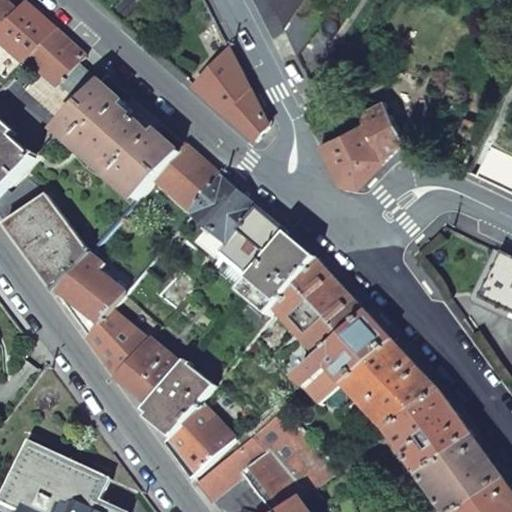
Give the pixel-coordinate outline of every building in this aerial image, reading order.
[(0,0),(0,35),(18,15),(1,0),(0,0)] [(145,0),(122,0),(111,12),(123,23),(145,0)] [(271,0),(286,27),(303,0),(271,0)] [(332,7),(320,0),(303,0),(286,27),(293,41),(300,56),(316,30),(332,7)] [(43,19),(27,5),(18,15),(0,35),(0,39),(28,65),(32,61),(58,32),(43,19)] [(340,47),(316,30),(300,56),(314,82),(340,47)] [(72,44),(58,32),(32,61),(61,87),(64,85),(85,104),(104,84),(82,65),(88,58),(72,44)] [(263,114),(228,46),(187,88),(252,147),(259,141),(270,128),(263,114)] [(74,117),(22,71),(4,91),(56,137),(61,131),(74,117)] [(129,106),(104,84),(85,104),(74,117),(61,131),(82,150),(81,151),(118,184),(118,183),(140,202),(160,180),(183,153),(159,132),(155,137),(149,132),(133,117),(124,110),(129,106)] [(333,103),(324,85),(317,88),(300,97),(309,115),(333,103)] [(355,127),(324,142),(326,148),(344,183),(353,184),(361,186),(406,140),(385,101),(367,110),(365,119),(367,121),(355,127)] [(355,127),(349,113),(317,129),(324,142),(355,127)] [(0,198),(36,158),(0,126),(0,198)] [(206,161),(190,147),(183,153),(160,180),(195,214),(225,177),(206,161)] [(242,192),(225,177),(195,214),(194,215),(231,245),(261,209),(242,192)] [(50,196),(27,178),(0,207),(0,216),(29,255),(58,294),(92,256),(50,196)] [(275,221),(261,209),(231,245),(224,254),(253,282),(289,238),(291,235),(275,221)] [(309,255),(289,238),(253,282),(243,294),(272,317),(277,312),(317,262),(309,255)] [(107,268),(92,256),(58,294),(63,302),(92,340),(116,310),(129,295),(102,274),(107,268)] [(511,259),(505,256),(485,299),(511,311),(511,259)] [(348,290),(318,259),(317,262),(277,312),(320,361),(370,313),(348,290)] [(152,342),(116,310),(92,340),(117,374),(122,380),(152,342)] [(375,319),(370,313),(320,361),(301,380),(310,389),(330,371),(343,386),(344,387),(395,341),(375,319)] [(185,367),(153,341),(152,342),(122,380),(130,387),(154,406),(185,367)] [(416,364),(395,341),(344,387),(354,399),(385,435),(442,392),(416,364)] [(217,387),(187,364),(185,367),(154,406),(149,412),(152,415),(155,418),(152,421),(175,440),(203,404),(217,387)] [(330,371),(310,389),(322,405),(343,386),(330,371)] [(449,402),(442,392),(385,435),(414,467),(421,475),(474,436),(449,402)] [(385,435),(354,399),(342,411),(361,433),(364,432),(374,443),(385,435)] [(238,442),(203,404),(175,440),(170,446),(193,475),(197,481),(238,442)] [(338,471),(287,409),(199,485),(213,503),(244,476),(270,511),(284,511),(301,499),(338,471)] [(481,445),(474,436),(421,475),(445,508),(448,511),(462,511),(506,480),(481,445)] [(97,473),(31,443),(0,508),(0,511),(124,511),(102,502),(86,496),(97,473)] [(369,465),(361,453),(346,465),(354,476),(369,465)] [(414,467),(379,494),(380,494),(371,501),(377,509),(421,475),(414,467)] [(112,480),(97,473),(86,496),(102,502),(112,480)] [(511,511),(511,487),(511,486),(506,480),(462,511),(511,511)] [(310,511),(301,499),(284,511),(310,511)]
